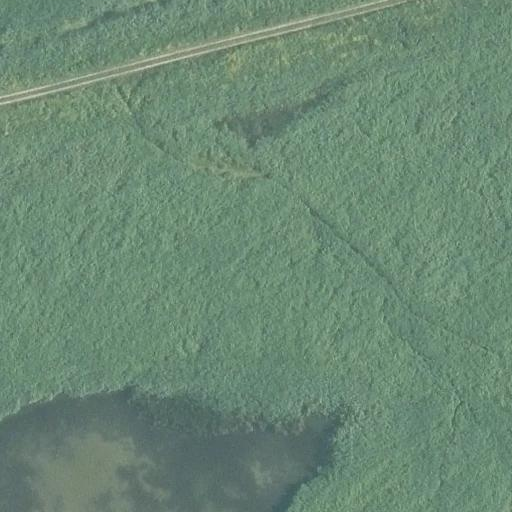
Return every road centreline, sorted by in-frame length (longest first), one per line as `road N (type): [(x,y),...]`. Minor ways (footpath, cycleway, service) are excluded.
road 1 (track): [(0,102),(103,74),(285,185),(421,305),(511,364)]
road 2 (track): [(103,74),(377,0)]
